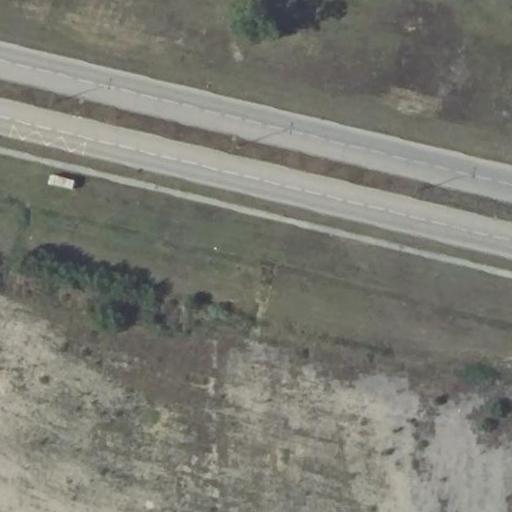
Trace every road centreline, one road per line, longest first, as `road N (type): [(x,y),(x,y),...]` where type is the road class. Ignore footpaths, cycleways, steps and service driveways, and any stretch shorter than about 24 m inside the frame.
road 1 (unclassified): [(511,184),(0,60)]
road 2 (unclassified): [(0,116),(511,240)]
